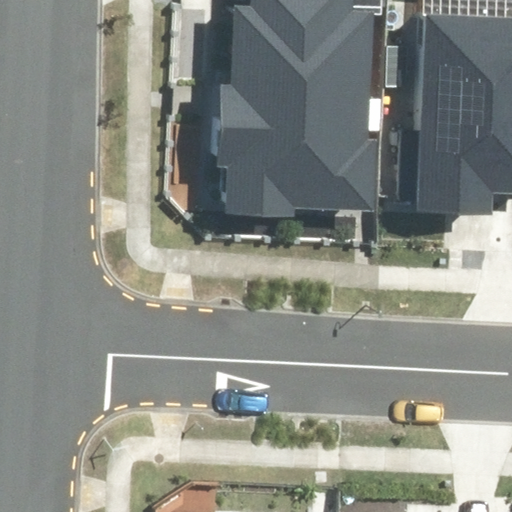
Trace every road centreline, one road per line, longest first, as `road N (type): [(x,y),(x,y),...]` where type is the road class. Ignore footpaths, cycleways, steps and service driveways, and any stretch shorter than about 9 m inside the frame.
road 1 (residential): [(10,352),(511,373)]
road 2 (residential): [(10,352),(11,0)]
road 3 (residential): [(5,511),(10,352)]
